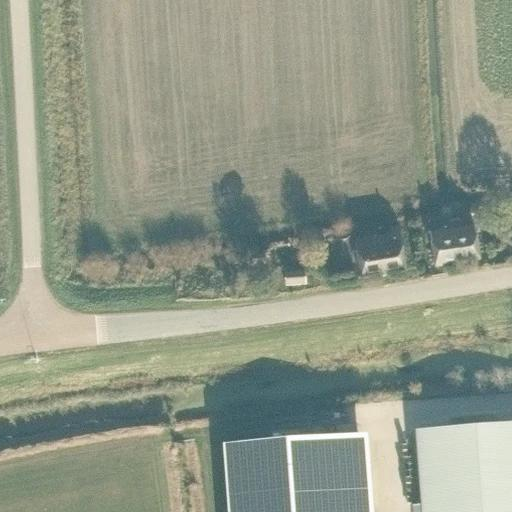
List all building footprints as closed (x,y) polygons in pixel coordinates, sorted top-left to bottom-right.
[(405,272),(399,235),(398,227),(389,229),(390,236),(354,242),(360,280),(405,272)] [(434,268),(479,261),(474,230),(429,237),(434,268)] [(266,265),(265,255),(252,257),(253,267),(266,265)] [(305,286),(304,273),(283,275),(284,288),(305,286)] [(420,511),(511,511),(511,427),(415,435),(420,511)] [(352,511),(347,438),(225,447),(230,511),(352,511)]
